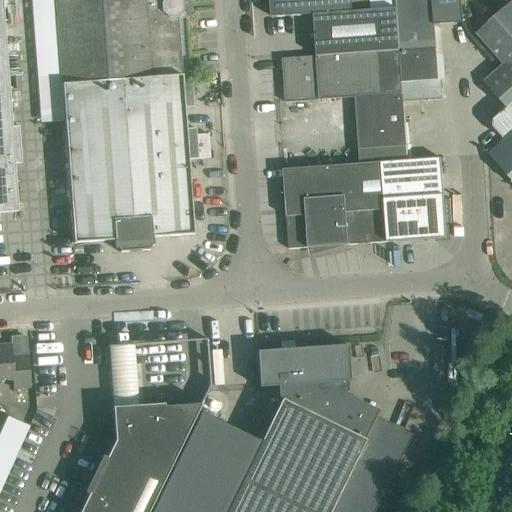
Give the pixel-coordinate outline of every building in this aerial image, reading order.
[(0,0),(0,213),(17,213),(0,0)] [(54,0),(62,86),(182,76),(177,18),(183,11),(182,3),(179,0),(54,0)] [(314,14),(317,56),(400,50),(397,7),(370,9),(369,0),(270,0),(272,17),(314,14)] [(396,0),(397,7),(400,50),(437,48),(435,25),(433,0),(396,0)] [(433,0),(435,25),(457,23),(464,23),(464,21),(461,0),(433,0)] [(504,138),(511,130),(511,1),(477,33),(505,64),(485,82),(508,109),(495,120),(494,127),(504,138)] [(437,48),(400,50),(403,83),(442,80),(443,80),(443,79),(442,61),(441,55),(437,53),(437,48)] [(317,56),(283,59),(286,102),(356,97),(359,150),(407,146),(404,101),(403,83),(400,50),(317,56)] [(182,76),(62,86),(69,185),(74,244),(114,241),(115,249),(116,249),(119,252),(119,253),(128,253),(128,252),(130,249),(131,249),(139,249),(140,251),(140,252),(149,251),(149,250),(152,247),(153,246),(152,239),(193,236),(189,177),(187,161),(197,160),(195,130),(186,130),(184,109),(193,108),(191,76),(190,76),(182,76)] [(511,133),(489,154),(511,179),(511,133)] [(407,161),(383,162),(386,209),(388,242),(435,239),(447,238),(446,226),(441,158),(409,161),(407,161)] [(288,169),(284,170),(289,249),(348,245),(346,212),(386,209),(383,162),(288,169)] [(386,209),(346,212),(348,245),(388,242),(386,209)] [(13,389),(30,388),(27,357),(11,358),(11,346),(0,346),(0,381),(12,380),(13,389)] [(373,511),(411,436),(375,419),(378,411),(347,396),(347,382),(350,382),(347,346),(256,352),(259,388),(281,387),(281,401),(227,511),(373,511)] [(164,408),(164,405),(112,409),(114,442),(106,459),(102,457),(84,493),(88,495),(79,511),(148,511),(201,405),(164,408)]
